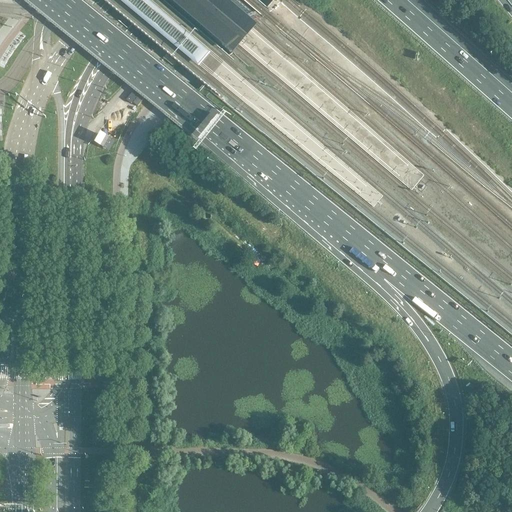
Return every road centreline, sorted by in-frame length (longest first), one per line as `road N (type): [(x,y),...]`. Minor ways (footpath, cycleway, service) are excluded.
road 1 (secondary): [(74,394),(71,140),(91,81),(156,0)]
road 2 (motorway): [(60,0),(381,259)]
road 3 (secondary): [(105,0),(66,46),(27,114),(18,156),(16,306)]
road 4 (motorway): [(381,259),(456,403),(456,451),(429,511)]
road 5 (motorway): [(381,259),(511,364)]
road 6 (motorway): [(511,102),(396,0)]
